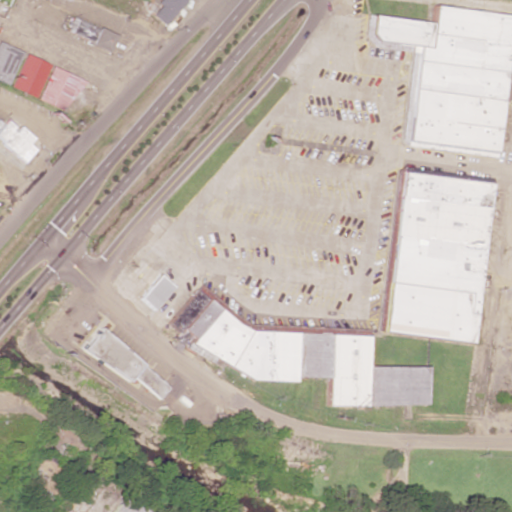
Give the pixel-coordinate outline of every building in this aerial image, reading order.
[(184,0),(153,0),(153,1),(158,5),(150,15),(162,26),(184,0)] [(510,15),(432,6),(430,22),(365,15),(362,40),(409,45),(399,140),(433,144),(432,150),(495,157),(510,15)] [(62,32),(106,52),(113,36),(69,16),(62,32)] [(7,87),(32,98),(47,65),(22,54),(7,87)] [(34,98),(64,112),(79,80),(49,66),(34,98)] [(502,94),(508,95),(511,75),(505,74),(502,94)] [(0,133),(0,146),(21,163),(32,148),(26,144),(31,137),(15,125),(13,127),(8,123),(0,133)] [(488,182),(398,172),(392,221),(387,221),(375,332),(470,342),(488,182)] [(149,310),(170,287),(157,274),(136,298),(149,310)] [(422,407),(423,367),(363,366),(363,334),(246,331),(192,289),(163,325),(184,341),(184,347),(206,364),(212,356),(241,380),(289,381),(292,377),(323,377),(322,404),(422,407)] [(165,387),(97,327),(80,347),(123,384),(129,377),(154,399),(165,387)] [(141,511),(117,497),(108,511),(141,511)]
